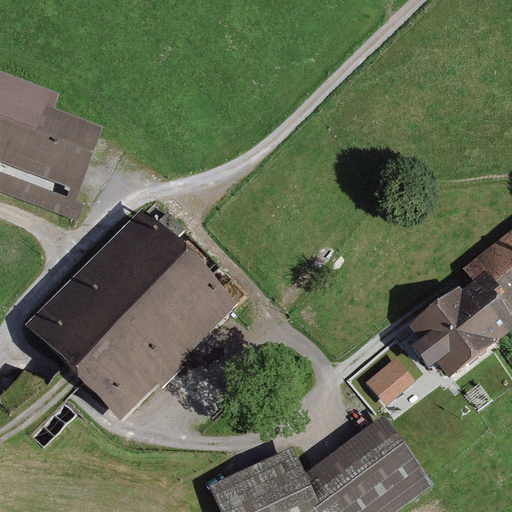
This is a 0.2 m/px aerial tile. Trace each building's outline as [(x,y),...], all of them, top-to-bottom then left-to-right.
[(0,119),(0,190),(70,216),(102,128),(47,107),(37,134),(0,119)] [(240,300),(145,208),(30,325),(81,375),(125,417),(240,300)] [(464,285),(414,323),(454,376),(511,331),(511,232),(469,266),(480,281),(468,290),(464,285)] [(416,383),(396,359),(366,384),(386,408),(416,383)] [(387,416),(307,474),(295,448),(213,487),(225,511),(395,511),(436,483),(387,416)]
